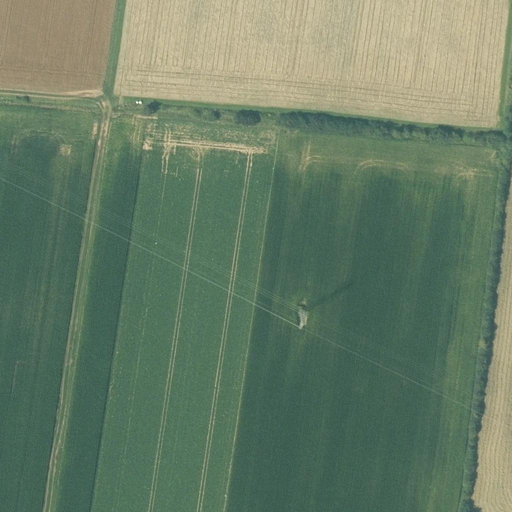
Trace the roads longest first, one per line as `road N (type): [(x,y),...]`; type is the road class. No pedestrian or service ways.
road 1 (track): [(45,511),(118,0)]
road 2 (track): [(0,92),(511,135)]
